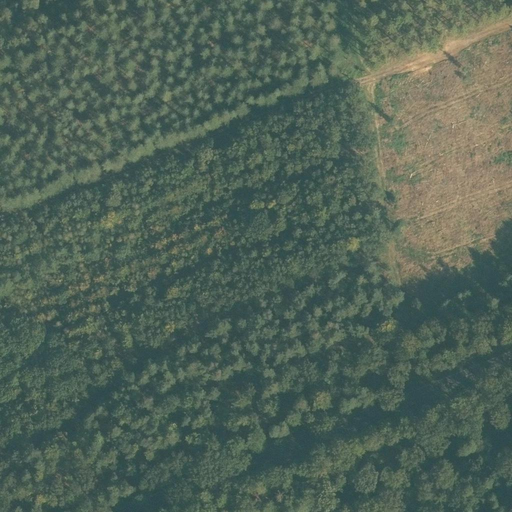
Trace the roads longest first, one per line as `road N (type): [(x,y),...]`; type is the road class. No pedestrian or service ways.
road 1 (secondary): [(122,511),(511,356)]
road 2 (track): [(0,220),(364,73)]
road 3 (track): [(421,391),(364,73)]
road 4 (track): [(319,511),(511,437)]
road 5 (track): [(364,73),(511,16)]
